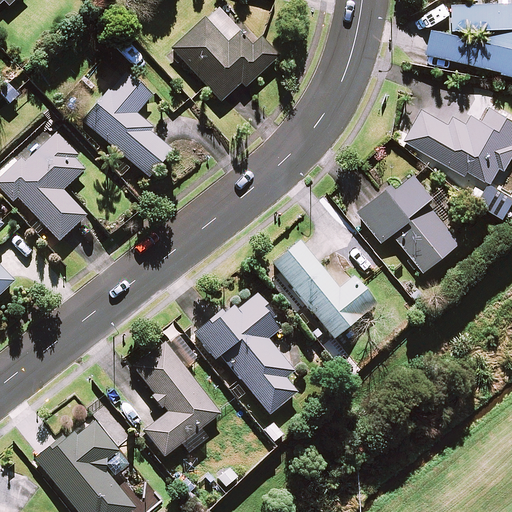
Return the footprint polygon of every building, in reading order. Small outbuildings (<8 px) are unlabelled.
[(0,0),(0,7),(6,3),(10,8),(19,0),(0,0)] [(511,2),(452,4),(447,32),(430,28),(424,52),(511,73),(511,2)] [(257,44),(223,6),(174,50),(222,104),(243,85),(247,89),(279,60),(261,40),(257,44)] [(156,130),(138,115),(152,98),(126,75),(85,123),(149,179),(172,153),(152,135),(156,130)] [(511,140),(511,120),(488,107),(480,121),(469,115),(459,133),(419,110),(402,140),(462,174),(465,170),(493,186),(511,151),(511,145),(510,144),(511,140)] [(79,152),(61,132),(25,165),(23,162),(0,182),(0,187),(15,203),(20,199),(60,243),(89,217),(65,191),(85,172),(73,158),(79,152)] [(438,208),(412,175),(393,190),(389,184),(355,211),(379,241),(390,232),(420,271),(458,241),(444,223),(456,214),(446,202),(438,208)] [(0,230),(5,226),(0,221),(0,298),(17,283),(0,264),(0,230)] [(335,289),(297,242),(270,263),(330,337),(371,304),(350,277),(335,289)] [(230,299),(190,331),(212,359),(218,354),(266,414),(294,392),(282,377),(290,371),(264,339),(279,327),(254,295),(237,308),(230,299)] [(218,413),(162,343),(131,367),(166,411),(141,431),(161,457),(178,443),(186,453),(207,436),(199,427),(218,413)] [(115,450),(91,421),(72,437),(68,431),(32,460),(74,511),(126,511),(132,507),(97,465),(115,450)]
